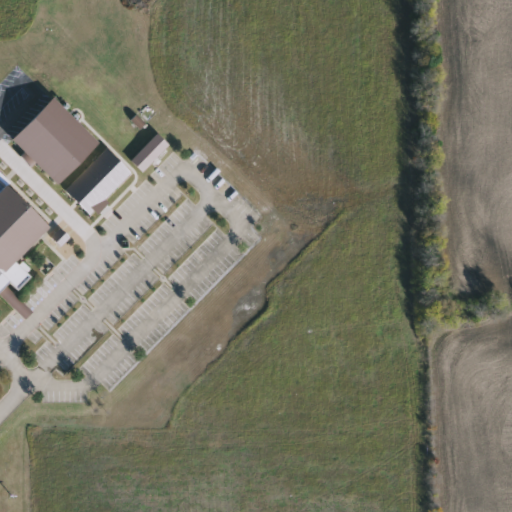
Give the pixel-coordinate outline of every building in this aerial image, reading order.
[(52,95),(97,139),(55,182),(10,138),(52,95)] [(129,159),(155,131),(167,142),(141,170),(129,159)] [(104,147),(130,171),(103,198),(93,208),(68,184),(104,147)] [(0,171),(8,180),(6,183),(47,224),(15,256),(27,268),(25,270),(29,274),(15,288),(7,280),(4,283),(0,287),(0,171)] [(68,184),(63,190),(88,214),(93,208),(68,184)] [(93,208),(96,212),(107,201),(103,198),(93,208)] [(58,228),(49,238),(58,246),(67,236),(58,228)] [(0,287),(0,294),(24,318),(31,310),(4,283),(0,287)]
